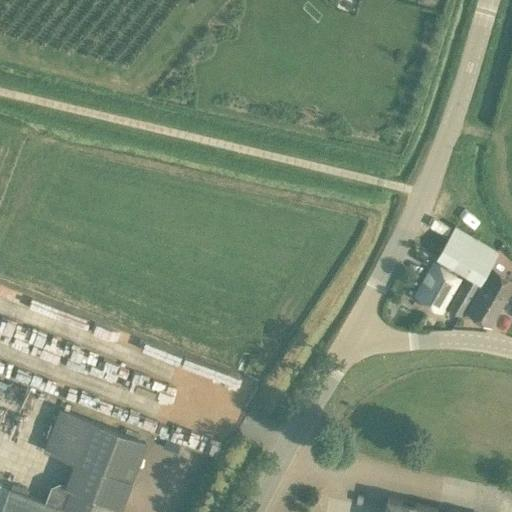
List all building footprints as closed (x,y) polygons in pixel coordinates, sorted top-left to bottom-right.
[(460,314),(491,261),(497,251),(498,250),(455,225),(437,257),(438,257),(467,274),(448,308),(460,314)] [(440,311),(461,278),(434,261),(414,295),(440,311)] [(511,278),(492,267),(466,311),(490,325),(511,286),(511,278)] [(0,511),(115,511),(143,440),(57,407),(42,447),(74,459),(65,482),(57,479),(49,483),(42,499),(6,485),(0,500),(0,511)] [(461,511),(385,495),(381,511),(461,511)]
